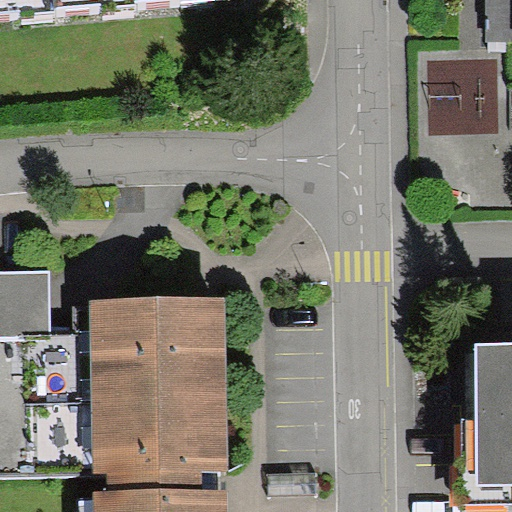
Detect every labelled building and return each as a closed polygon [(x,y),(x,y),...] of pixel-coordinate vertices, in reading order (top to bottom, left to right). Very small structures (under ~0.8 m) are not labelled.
[(0,0),(0,22),(221,0),(0,0)] [(511,0),(482,0),(483,52),(510,52),(511,51),(511,0)] [(0,347),(52,346),(51,280),(0,280),(0,347)] [(95,481),(95,511),(227,511),(226,474),(224,316),(93,318),(92,345),(95,481)] [(0,483),(75,482),(95,481),(92,345),(52,346),(0,347),(0,483)] [(511,353),(465,353),(466,496),(511,495),(511,353)] [(319,478),(269,479),(270,501),(320,499),(319,478)]
